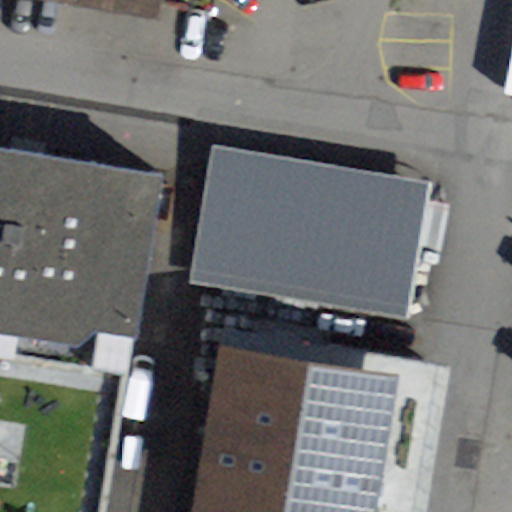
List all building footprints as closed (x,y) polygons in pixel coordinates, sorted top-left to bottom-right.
[(162,0),(212,8),(213,0),(162,0)] [(430,176),(212,138),(188,276),(405,314),(430,176)] [(0,347),(126,368),(159,172),(0,145),(0,347)] [(398,511),(424,359),(225,326),(193,511),(398,511)] [(102,511),(126,371),(126,368),(0,347),(0,511),(102,511)]
